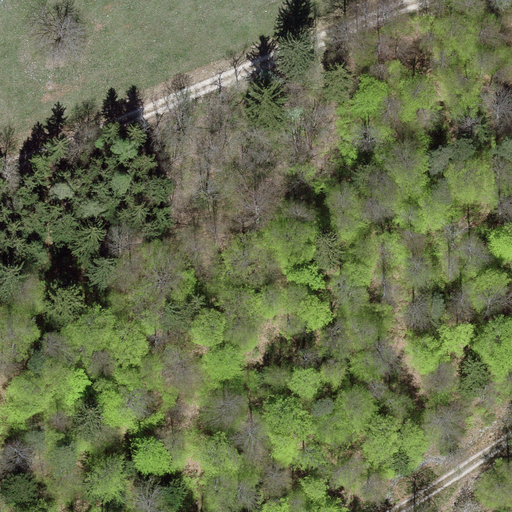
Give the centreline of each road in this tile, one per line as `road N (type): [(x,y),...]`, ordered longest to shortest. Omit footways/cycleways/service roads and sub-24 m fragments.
road 1 (track): [(0,156),(421,0)]
road 2 (track): [(511,435),(395,511)]
